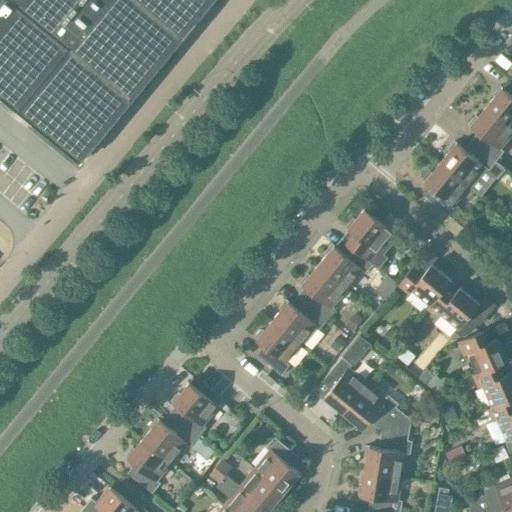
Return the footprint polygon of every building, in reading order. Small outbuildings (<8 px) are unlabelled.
[(0,0),(0,92),(80,159),(211,0),(0,0)] [(511,94),(500,85),(494,93),(495,95),(486,105),(511,126),(511,94)] [(500,147),(511,132),(511,126),(486,105),(478,116),(476,115),(469,123),(483,134),(475,143),(496,160),(504,150),(500,147)] [(505,168),(496,160),(475,143),(468,152),(455,140),(448,149),(450,150),(441,161),(469,185),(481,194),(496,176),(498,177),(505,168)] [(454,203),(469,185),(441,161),(432,172),(430,170),(423,178),(432,186),(425,195),(450,215),(458,206),(454,203)] [(360,237),(353,246),(373,263),(379,267),(387,256),(384,253),(399,236),(364,208),(355,219),(353,218),(346,226),(360,237)] [(327,253),(318,264),(347,287),(362,269),(365,272),(373,263),(353,246),(346,254),(332,243),(325,251),(327,253)] [(425,271),(415,263),(398,284),(409,292),(412,289),(429,303),(430,303),(444,286),(444,287),(451,279),(431,263),(425,271)] [(332,306),(347,287),(318,264),(309,275),(307,273),(301,281),(309,288),(302,297),(307,301),(327,318),(335,309),(332,306)] [(366,283),(384,298),(399,281),(380,266),(366,283)] [(472,312),(479,302),(460,286),(453,294),(444,287),(444,286),(430,303),(429,303),(426,307),(437,316),(440,312),(459,327),(456,331),(462,335),(471,331),(481,319),(472,312)] [(320,328),(327,318),(307,301),(302,297),(295,306),(286,299),(279,307),(281,308),(272,319),(301,343),(316,325),(320,328)] [(301,343),(272,319),(263,330),(261,328),(255,337),(268,348),(261,357),(281,374),(289,364),(286,361),(301,343)] [(487,341),(482,330),(458,341),(464,353),(468,351),(477,372),(478,373),(498,364),(508,360),(498,337),(487,341)] [(344,412),(367,383),(349,367),(352,364),(342,356),(325,376),(334,384),(323,398),(331,404),(333,402),(344,412)] [(511,370),(502,375),(498,364),(478,373),(477,372),(473,374),(479,387),(483,385),(492,405),(493,406),(511,398),(511,370)] [(185,411),(178,419),(198,436),(206,427),(203,424),(218,405),(189,381),(180,393),(178,391),(171,399),(185,411)] [(385,398),(367,383),(344,412),(354,420),(353,422),(361,429),(372,415),(387,428),(411,419),(395,406),(398,403),(388,394),(385,398)] [(511,398),(493,406),(492,405),(488,407),(493,421),(498,419),(507,440),(511,438),(511,398)] [(190,446),(198,436),(178,419),(171,428),(157,417),(150,425),(152,426),(143,437),(172,461),(187,443),(190,446)] [(412,440),(408,439),(411,419),(387,428),(384,448),(367,445),(365,455),(367,456),(365,470),(401,476),(405,452),(410,453),(412,440)] [(270,449),(255,467),(284,491),(293,480),(294,481),(301,473),(288,462),(295,453),(274,436),(266,446),(270,449)] [(157,479),(172,461),(143,437),(134,448),(132,447),(126,455),(139,466),(132,475),(152,492),(160,482),(157,479)] [(222,459),(216,467),(225,474),(232,466),(222,459)] [(216,467),(215,466),(209,474),(219,482),(225,474),(216,467)] [(284,491),(255,467),(240,486),(268,509),(284,491)] [(398,499),(401,476),(365,470),(362,483),(360,483),(358,493),(376,496),(374,507),(400,511),(402,500),(398,499)] [(511,511),(511,476),(495,484),(495,485),(484,489),(486,494),(472,500),(486,511),(495,511),(505,508),(506,511),(511,511)] [(91,497),(83,506),(90,511),(134,511),(137,508),(110,486),(98,502),(91,497)] [(266,511),(268,509),(240,486),(224,504),(234,511),(266,511)] [(486,511),(472,500),(471,500),(468,511),(486,511)]
